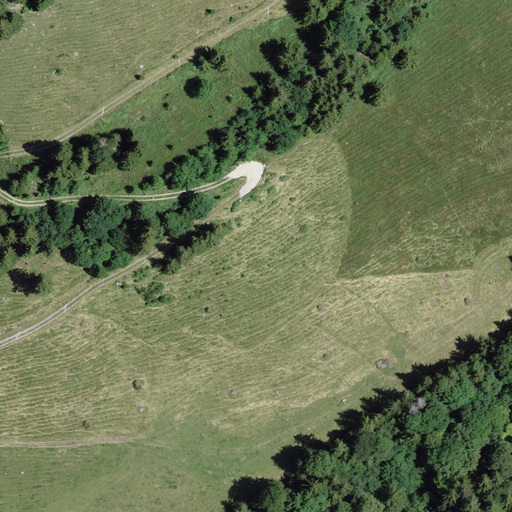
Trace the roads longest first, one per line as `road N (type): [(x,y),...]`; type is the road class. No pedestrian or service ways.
road 1 (track): [(0,342),(50,319),(245,194),(253,177),(235,172),(159,194),(18,203),(0,196)]
road 2 (track): [(0,153),(56,138),(282,0)]
